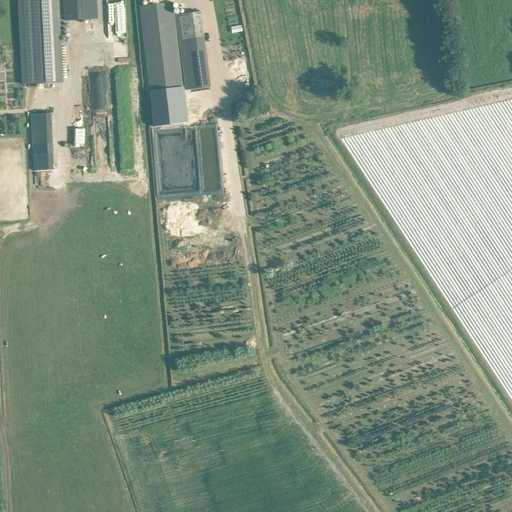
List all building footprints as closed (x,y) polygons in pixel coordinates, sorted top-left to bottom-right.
[(19,0),(24,85),(63,83),(58,0),(19,0)] [(63,0),(65,21),(98,19),(96,0),(63,0)] [(172,2),(154,5),(140,6),(150,91),(182,87),(172,2)] [(186,90),(210,87),(200,12),(176,15),(186,90)] [(98,63),(89,71),(93,75),(101,67),(98,63)] [(33,146),(52,145),(51,113),(31,114),(33,146)] [(135,123),(122,124),(124,141),(137,140),(135,123)]
